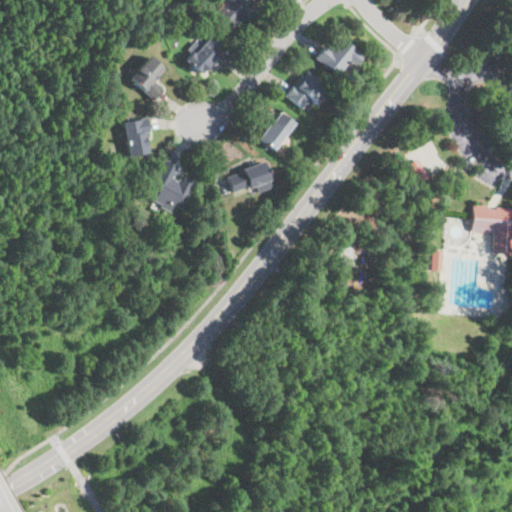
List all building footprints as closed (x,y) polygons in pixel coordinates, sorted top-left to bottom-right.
[(228,28),(253,5),(248,0),(224,0),(212,11),(228,28)] [(203,32),(182,55),(207,78),(219,65),(211,59),(221,48),(203,32)] [(353,65),(361,53),(340,38),(330,52),(321,46),(313,57),(336,73),(345,60),(353,65)] [(161,73),(153,58),(128,72),(145,102),(161,93),(153,77),(161,73)] [(313,102),(325,84),(301,69),(285,96),(301,106),(307,98),(313,102)] [(272,148),(293,120),(277,109),(257,137),(272,148)] [(124,157),(149,154),(146,118),(121,121),(124,157)] [(416,182),(427,177),(417,156),(406,161),(416,182)] [(179,212),(193,183),(174,174),(177,167),(161,160),(144,195),(179,212)] [(233,196),(270,181),(261,160),(224,175),(233,196)] [(472,204),(511,207),(511,232),(510,253),(490,252),(492,232),(470,230),(472,204)] [(338,264),(354,261),(351,241),(334,245),(338,264)]
